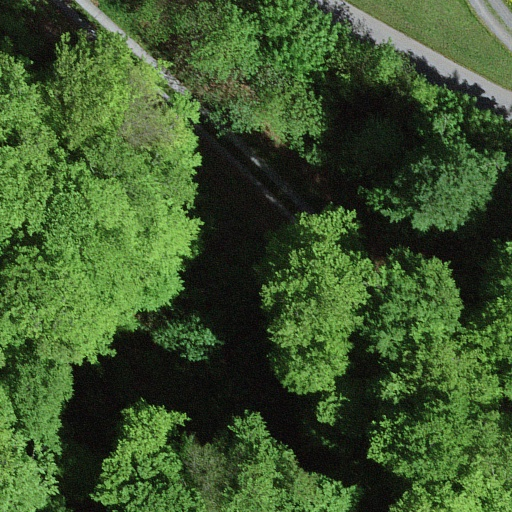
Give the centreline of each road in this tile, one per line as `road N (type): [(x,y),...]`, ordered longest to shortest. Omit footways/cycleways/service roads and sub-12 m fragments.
road 1 (track): [(77,0),(511,360)]
road 2 (residential): [(317,0),(443,69),(511,94)]
